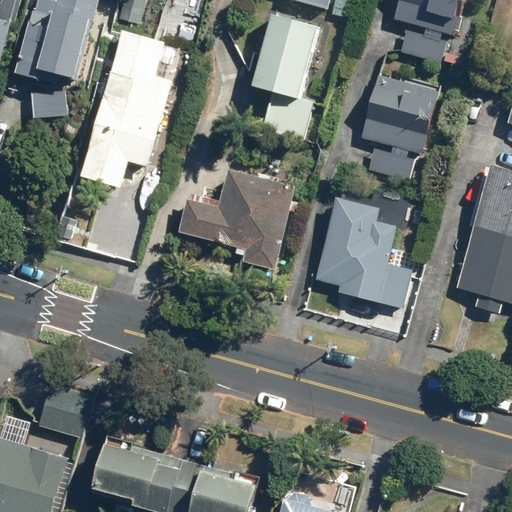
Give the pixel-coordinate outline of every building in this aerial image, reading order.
[(0,0),(0,65),(17,4),(0,0)] [(33,9),(16,72),(57,84),(60,75),(77,80),(98,0),(56,0),(57,1),(52,0),(38,0),(36,10),(33,9)] [(464,0),(399,0),(393,22),(454,39),(464,0)] [(317,31),(270,18),(249,93),(297,106),(317,31)] [(165,42),(123,31),(84,174),(122,185),(129,161),(149,167),(172,81),(155,76),(165,42)] [(448,44),(406,33),(400,55),(442,66),(448,44)] [(440,90),(378,76),(367,108),(362,142),(421,157),(428,126),(440,90)] [(511,113),(507,131),(511,131),(511,177),(486,170),(453,291),(477,298),(473,310),(499,317),(502,305),(511,307),(511,113)] [(415,162),(374,151),(368,172),(409,184),(415,162)] [(295,194),(226,176),(216,212),(186,204),(178,235),(244,254),(241,265),(273,274),(295,194)] [(379,213),(335,203),(317,282),(340,288),(338,297),(378,306),(404,312),(413,273),(387,267),(396,230),(376,225),(379,213)] [(41,427),(82,438),(93,396),(53,385),(41,427)] [(0,437),(0,511),(54,511),(70,458),(0,437)] [(234,473),(134,446),(134,444),(108,437),(94,488),(135,499),(133,506),(150,510),(150,508),(164,511),(251,511),(261,477),(235,470),(234,473)] [(292,493),(281,501),(277,511),(320,511),(310,509),(308,497),(292,493)]
